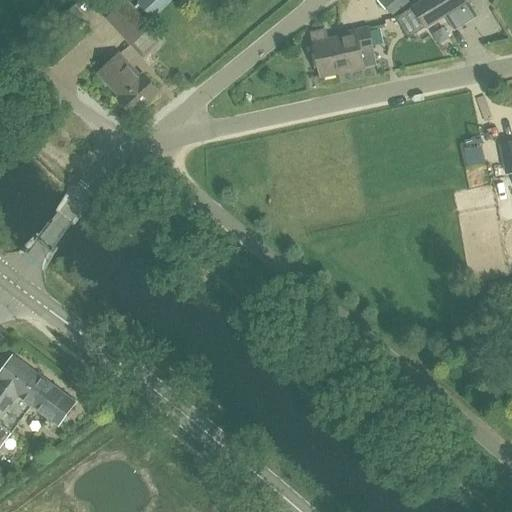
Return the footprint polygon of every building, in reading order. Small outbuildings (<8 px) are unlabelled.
[(150,26),(132,8),(124,0),(123,0),(105,18),(143,58),(161,40),(148,27),(150,26)] [(407,0),(375,0),(383,9),(386,7),(391,15),(408,1),(407,0)] [(424,27),(462,3),(467,0),(422,0),(412,7),(424,27)] [(355,34),(335,38),(339,57),(335,58),(338,74),(364,69),(363,68),(376,65),(368,28),(354,31),(355,34)] [(339,57),(335,38),(312,43),(320,78),(338,74),(335,58),(339,57)] [(132,114),(156,91),(141,76),(139,78),(117,55),(97,74),(120,97),(117,99),(132,114)] [(473,157),(491,153),(486,129),(468,133),(473,157)] [(511,170),(511,142),(500,145),(505,172),(511,170)] [(8,434),(16,425),(30,405),(58,426),(75,403),(13,356),(0,373),(0,443),(7,434),(8,434)]
